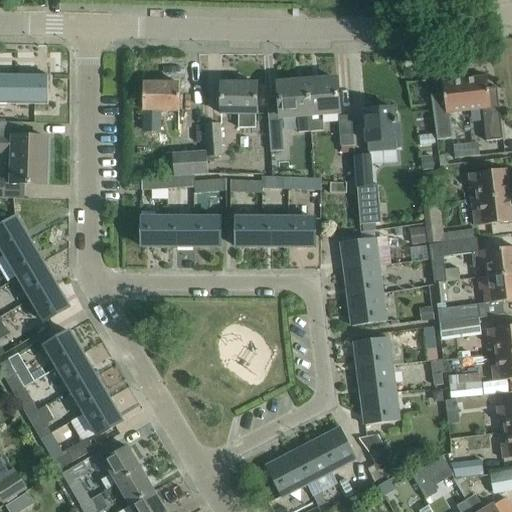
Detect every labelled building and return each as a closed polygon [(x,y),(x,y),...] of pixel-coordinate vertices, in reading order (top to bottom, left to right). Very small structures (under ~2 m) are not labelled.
[(0,104),(28,105),(48,105),(48,75),(47,75),(47,78),(0,77),(0,104)] [(497,88),(488,89),(487,77),(465,80),(468,111),(482,110),(486,142),(503,140),(497,88)] [(337,80),(307,82),(309,115),(310,115),(311,131),(324,130),(323,119),(321,119),(321,114),(339,113),(337,80)] [(431,96),(437,141),(453,139),(450,114),(468,111),(465,80),(442,82),(444,94),(431,96)] [(278,84),(279,96),(267,97),(269,122),(281,121),(280,117),(297,116),(298,132),(311,131),(309,115),(307,82),(278,84)] [(144,131),(160,132),(160,112),(179,112),(179,84),(143,84),(143,112),(144,112),(144,131)] [(221,84),(221,104),(221,114),(237,115),(237,128),(254,128),(255,115),(257,115),(257,85),(221,84)] [(399,149),(398,139),(397,119),(394,120),(393,109),(365,112),(367,142),(372,141),(373,151),(399,149)] [(353,147),(351,116),(338,117),(340,148),(353,147)] [(281,121),(269,122),(271,151),(283,150),(281,121)] [(13,125),(13,124),(0,123),(0,153),(12,154),(11,184),(45,185),(47,138),(35,138),(35,135),(25,134),(25,138),(13,137),(13,125)] [(223,157),(220,125),(205,126),(207,159),(223,157)] [(480,157),(478,144),(466,145),(467,158),(480,157)] [(466,145),(453,147),(455,160),(467,158),(466,145)] [(206,153),(172,155),(174,177),(207,175),(206,153)] [(372,186),(370,158),(370,156),(355,158),(360,226),(381,224),(378,186),(372,186)] [(431,157),(421,158),(423,171),(433,170),(431,157)] [(476,200),(509,196),(506,170),(468,175),(470,190),(475,189),(476,200)] [(288,192),(288,178),(261,177),(260,181),(261,191),(288,192)] [(322,179),(288,178),(288,192),(321,193),(322,179)] [(168,192),(168,180),(162,180),(142,180),(142,192),(161,192),(168,192)] [(168,180),(168,192),(170,192),(170,203),(178,203),(178,192),(188,192),(188,199),(194,199),(194,187),(188,187),(188,181),(168,180)] [(261,191),(260,181),(229,181),(229,193),(260,194),(261,191)] [(330,194),(347,194),(347,184),(330,184),(330,194)] [(194,187),(194,199),(214,199),(214,188),(194,187)] [(511,218),(509,196),(476,200),(478,213),(473,214),(474,227),(511,222),(511,218)] [(428,246),(476,240),(475,229),(442,233),(438,206),(424,208),(428,246)] [(0,252),(3,257),(29,241),(16,218),(0,227),(0,252)] [(168,247),(168,219),(141,219),(141,247),(168,247)] [(168,219),(168,247),(194,248),(194,219),(168,219)] [(221,219),(194,219),(194,248),(221,248),(221,219)] [(262,248),(262,220),(236,220),(236,248),(262,248)] [(262,220),(262,248),(289,248),(289,220),(262,220)] [(315,220),(289,220),(289,248),(315,248),(315,220)] [(424,228),(410,230),(412,246),(426,244),(424,228)] [(345,272),(379,267),(375,239),(341,244),(345,272)] [(476,240),(428,246),(433,285),(435,285),(446,284),(447,283),(444,256),(478,252),(476,240)] [(29,241),(3,257),(16,279),(43,264),(29,241)] [(485,278),(511,274),(511,248),(477,252),(479,268),(484,267),(485,278)] [(56,286),(43,264),(16,279),(29,302),(56,286)] [(379,267),(345,272),(348,299),(383,295),(379,267)] [(429,269),(415,270),(417,283),(430,281),(429,269)] [(482,290),(483,305),(477,305),(478,319),(504,315),(502,302),(511,301),(511,274),(485,278),(486,290),(482,290)] [(446,284),(435,285),(437,305),(448,304),(446,284)] [(56,286),(29,302),(43,325),(69,309),(56,286)] [(383,295),(348,299),(352,327),(386,323),(383,295)] [(477,305),(438,310),(439,323),(478,319),(477,305)] [(431,309),(419,310),(421,322),(433,321),(431,309)] [(481,339),(478,319),(439,323),(442,344),(481,339)] [(494,356),(511,353),(511,327),(487,330),(489,346),(493,346),(494,356)] [(437,330),(425,332),(427,345),(439,343),(437,330)] [(57,370),(82,355),(69,332),(44,347),(57,370)] [(358,371),(392,366),(388,339),(354,343),(358,371)] [(511,353),(494,356),(495,367),(491,368),(493,382),(511,379),(511,353)] [(96,378),(82,355),(57,370),(70,393),(96,378)] [(16,395),(27,388),(13,365),(3,372),(16,395)] [(396,394),(392,366),(358,371),(361,399),(396,394)] [(444,388),(443,374),(429,376),(430,390),(444,388)] [(452,397),(483,395),(481,376),(450,378),(452,397)] [(96,378),(70,393),(84,415),(109,400),(96,378)] [(27,388),(16,395),(29,417),(40,410),(27,388)] [(441,392),(432,393),(433,398),(437,402),(442,401),(441,392)] [(399,422),(396,394),(361,399),(365,426),(399,422)] [(502,395),(488,397),(489,406),(503,404),(502,395)] [(123,423),(109,400),(84,415),(97,438),(123,423)] [(455,401),(445,402),(447,414),(457,413),(455,401)] [(48,405),(40,410),(29,417),(43,440),(54,433),(49,425),(57,420),(48,405)] [(511,405),(505,407),(497,408),(499,423),(504,422),(505,433),(511,432),(511,405)] [(341,429),(316,442),(331,472),(356,460),(341,429)] [(511,432),(505,433),(507,445),(501,445),(503,460),(511,459),(511,432)] [(54,433),(43,440),(56,461),(67,455),(54,433)] [(69,450),(74,460),(91,450),(86,440),(69,450)] [(331,472),(316,442),(291,455),(306,485),(331,472)] [(102,462),(110,476),(102,481),(107,490),(116,485),(141,470),(128,447),(102,462)] [(397,474),(385,448),(367,457),(375,472),(383,468),(388,479),(397,474)] [(306,485),(291,455),(266,468),(281,498),(306,485)] [(442,459),(412,477),(423,494),(426,499),(436,493),(433,487),(452,476),(442,459)] [(0,461),(0,501),(2,504),(24,490),(12,471),(8,474),(0,461)] [(483,472),(481,461),(451,464),(452,476),(483,472)] [(81,506),(93,499),(80,478),(91,471),(86,462),(63,475),(81,506)] [(141,470),(116,485),(129,508),(155,493),(141,470)] [(493,494),(511,491),(511,472),(491,476),(493,494)] [(349,489),(341,475),(334,478),(346,501),(377,485),(373,477),(349,489)] [(475,496),(473,497),(463,481),(454,483),(455,484),(471,511),(498,511),(494,505),(485,511),(475,496)] [(390,483),(379,489),(384,499),(396,492),(390,483)] [(471,511),(455,484),(447,489),(461,511),(471,511)] [(8,506),(11,511),(22,511),(36,504),(29,493),(8,506)] [(129,508),(131,511),(165,511),(155,493),(129,508)] [(321,493),(313,497),(319,507),(326,503),(321,493)] [(432,511),(449,511),(439,495),(427,502),(432,511)] [(100,511),(93,499),(81,506),(84,511),(100,511)] [(286,511),(279,499),(268,504),(272,511),(286,511)]
